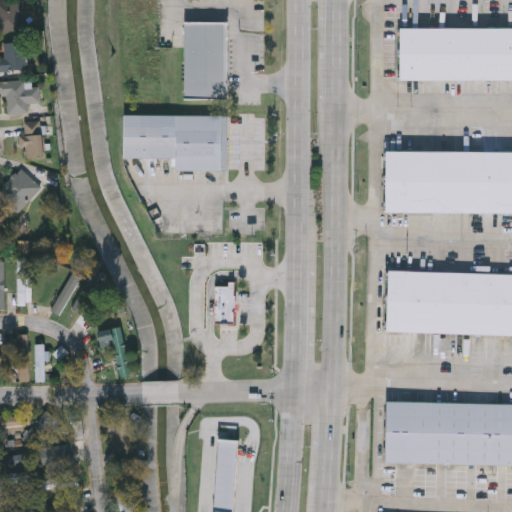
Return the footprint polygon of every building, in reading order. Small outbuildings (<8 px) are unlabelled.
[(0,30),(0,0),(20,0),(21,30),(0,30)] [(183,22),(227,22),(227,99),(183,99),(183,22)] [(511,28),(511,80),(402,80),(402,28),(511,28)] [(0,71),(0,57),(4,57),(4,42),(27,42),(27,71),(0,71)] [(7,96),(0,96),(0,80),(26,80),(26,87),(40,87),(41,102),(29,103),(29,114),(8,115),(7,96)] [(223,115),(223,171),(178,171),(178,159),(126,159),(126,115),(223,115)] [(26,135),(26,122),(44,121),(45,157),(23,158),(22,135),(26,135)] [(511,212),(388,213),(388,151),(511,151),(511,212)] [(17,212),(0,195),(0,189),(21,168),(42,188),(17,212)] [(18,307),(18,260),(31,260),(31,307),(18,307)] [(53,310),(74,270),(84,275),(63,315),(53,310)] [(511,335),(389,333),(390,271),(511,274),(511,335)] [(216,325),(216,283),(236,283),(236,325),(216,325)] [(74,308),(85,289),(92,293),(81,312),(74,308)] [(101,331),(125,327),(132,376),(122,377),(116,343),(103,345),(101,331)] [(16,335),(29,335),(28,382),(16,382),(16,335)] [(36,344),(46,344),(46,375),(36,375),(36,344)] [(387,401),(511,403),(511,464),(386,462),(387,401)] [(4,418),(30,413),(33,426),(7,431),(4,418)] [(57,422),(31,443),(24,434),(50,413),(57,422)] [(109,452),(109,417),(128,417),(128,452),(109,452)] [(73,439),(71,423),(82,421),(84,438),(73,439)] [(73,443),(76,463),(44,470),(40,449),(73,443)] [(29,466),(0,466),(0,455),(29,455),(29,466)] [(125,511),(124,469),(135,469),(135,511),(125,511)] [(79,478),(79,488),(40,488),(40,478),(79,478)]
